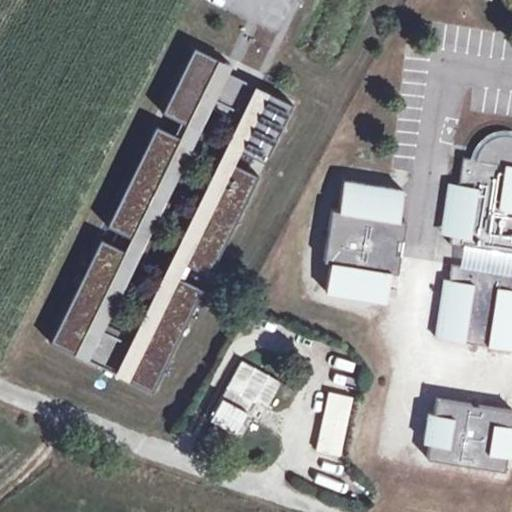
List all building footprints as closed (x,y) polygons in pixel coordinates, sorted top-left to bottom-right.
[(193,45),(162,110),(188,123),(197,105),(200,106),(206,95),(242,113),(251,94),(222,80),(230,63),(193,45)] [(235,145),(264,160),(292,102),(264,88),(252,112),(249,110),(247,115),(250,116),(235,145)] [(197,105),(188,123),(182,136),(176,148),(179,149),(174,160),(171,158),(160,181),(162,182),(157,192),(155,191),(144,213),(146,215),(141,225),(138,224),(132,236),(127,248),(116,271),(119,272),(113,283),(111,282),(96,312),(98,314),(103,319),(208,104),(237,118),(242,113),(206,95),(200,106),(197,105)] [(103,319),(98,314),(93,323),(134,343),(139,334),(141,335),(156,305),(154,304),(159,293),(162,294),(174,270),(179,258),(185,246),(183,245),(188,234),(190,236),(201,213),(199,212),(203,201),(206,203),(217,180),(214,179),(219,169),(222,170),(228,157),(235,145),(250,116),(247,115),(242,113),(237,118),(132,333),(103,319)] [(155,122),(106,223),(132,236),(138,224),(141,225),(146,215),(144,213),(155,191),(157,192),(162,182),(160,181),(171,158),(174,160),(179,149),(176,148),(182,136),(155,122)] [(511,133),(507,132),(490,136),(480,147),(475,158),(463,155),(459,185),(451,232),(450,243),(492,249),(492,244),(502,245),(501,250),(511,252),(511,133)] [(179,258),(209,273),(258,172),(228,157),(222,170),(219,169),(214,179),(217,180),(206,203),(203,201),(199,212),(201,213),(190,236),(188,234),(183,245),(185,246),(179,258)] [(338,209),(331,208),(323,259),(330,260),(325,291),(385,300),(390,270),(397,271),(400,252),(395,251),(397,236),(402,237),(405,218),(399,217),(403,187),(342,180),(338,209)] [(459,185),(449,183),(441,230),(451,232),(459,185)] [(100,235),(50,338),(152,388),(203,285),(174,270),(162,294),(159,293),(154,304),(156,305),(141,335),(139,334),(134,343),(93,323),(98,314),(96,312),(111,282),(113,283),(119,272),(116,271),(127,248),(100,235)] [(511,271),(452,262),(449,278),(444,277),(435,335),(511,347),(511,271)] [(242,358),(211,416),(237,430),(255,398),(267,405),(281,379),(242,358)] [(511,370),(485,367),(483,382),(511,385),(511,370)] [(339,458),(353,397),(328,391),(314,453),(339,458)] [(425,456),(502,469),(505,453),(511,454),(511,447),(511,423),(511,414),(511,407),(477,402),(476,407),(469,406),(470,401),(435,395),(433,410),(427,409),(422,439),(428,440),(425,456)] [(320,467),(316,488),(341,492),(345,471),(320,467)]
